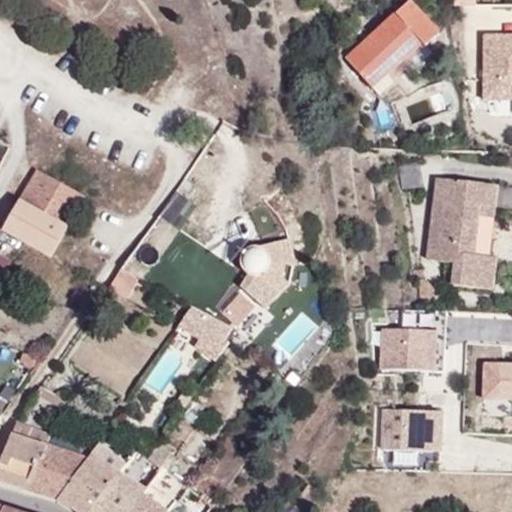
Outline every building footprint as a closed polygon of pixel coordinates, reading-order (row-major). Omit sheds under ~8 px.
[(370,85),(421,41),(426,47),(442,32),(414,0),(405,0),(344,55),(370,85)] [(511,36),(485,36),(484,100),(511,100),(511,36)] [(71,222),(88,191),(41,165),(23,195),(71,222)] [(475,256),(480,218),(482,206),(497,208),(500,189),(441,181),(432,261),(459,264),(457,287),(494,292),(499,259),(475,256)] [(71,222),(23,195),(5,226),(52,255),(71,222)] [(496,220),(497,208),(482,206),(480,218),(496,220)] [(277,302),(294,272),(288,246),(269,236),(255,255),(258,255),(260,256),(262,258),(264,260),(265,262),(266,264),(266,267),(266,270),(265,272),(264,274),(263,276),(261,277),(259,278),(256,279),(253,279),(251,279),(248,277),(247,276),(244,274),(239,296),(277,302)] [(0,276),(5,279),(15,261),(0,252),(0,276)] [(266,270),(266,267),(266,264),(265,262),(264,260),(262,258),(260,256),(258,255),(255,255),(254,255),(247,257),(243,261),(242,267),(244,274),(247,276),(248,277),(251,279),(253,279),(256,279),(259,278),(261,277),(263,276),(264,274),(265,272),(266,270)] [(129,300),(141,280),(138,276),(123,267),(109,288),(129,300)] [(448,298),(432,280),(424,281),(426,306),(459,306),(459,300),(448,300),(448,298)] [(232,330),(191,308),(179,325),(206,338),(208,335),(225,343),(232,330)] [(298,309),(272,347),(290,360),(316,322),(298,309)] [(445,374),(447,314),(399,312),(398,333),(383,333),(382,372),(445,374)] [(164,397),(199,339),(179,327),(144,385),(164,397)] [(32,368),(39,357),(21,351),(17,363),(32,368)] [(511,402),(511,367),(485,366),(483,401),(511,402)] [(66,401),(41,387),(35,395),(62,410),(66,401)] [(193,428),(205,411),(191,403),(180,420),(193,428)] [(445,455),(446,415),(389,413),(388,453),(445,455)] [(50,435),(17,420),(0,467),(0,481),(26,489),(50,435)] [(59,438),(50,435),(26,489),(60,498),(95,446),(83,438),(73,454),(57,449),(59,438)] [(164,441),(148,463),(159,472),(176,449),(164,441)] [(91,511),(125,467),(95,446),(60,498),(83,511),(91,511)] [(133,454),(125,467),(91,511),(131,511),(146,493),(161,473),(159,472),(148,463),(133,454)] [(307,511),(321,491),(309,482),(290,511),(307,511)] [(167,511),(168,511),(146,493),(131,511),(167,511)] [(348,511),(350,510),(337,502),(331,511),(348,511)]
